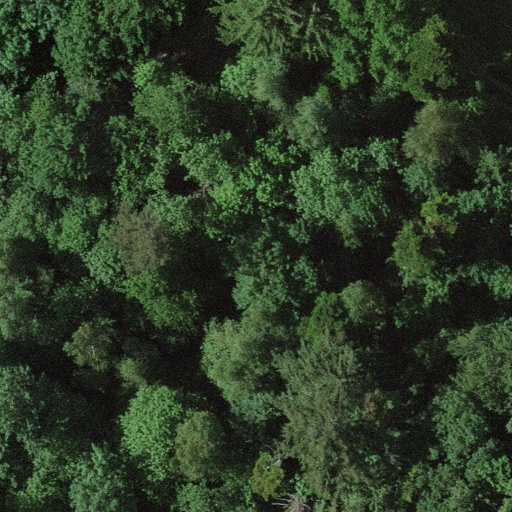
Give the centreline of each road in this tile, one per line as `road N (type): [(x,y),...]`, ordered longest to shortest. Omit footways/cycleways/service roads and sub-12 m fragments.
road 1 (track): [(310,0),(0,139)]
road 2 (track): [(511,107),(440,66),(373,0)]
